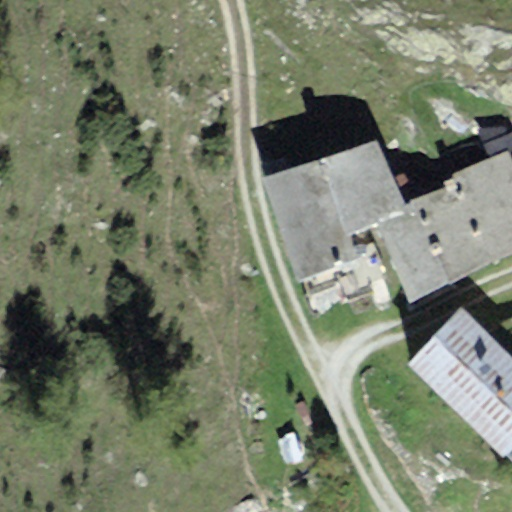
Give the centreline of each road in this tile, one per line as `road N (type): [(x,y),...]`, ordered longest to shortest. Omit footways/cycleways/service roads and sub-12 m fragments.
road 1 (track): [(233,0),(236,124),(254,237),(391,511)]
road 2 (track): [(511,282),(322,370)]
